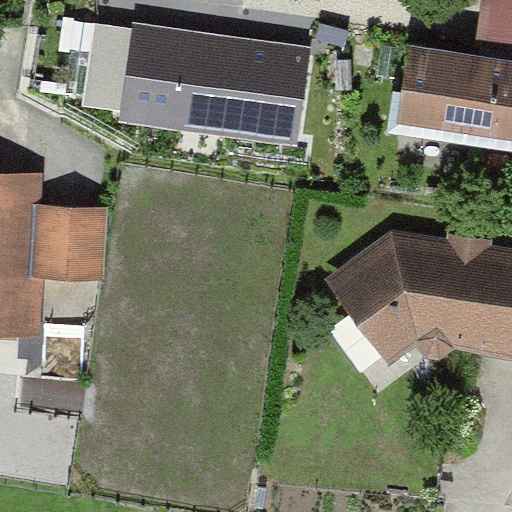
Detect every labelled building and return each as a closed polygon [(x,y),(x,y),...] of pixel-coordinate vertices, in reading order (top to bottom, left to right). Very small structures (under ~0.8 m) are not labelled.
[(503,63),(415,49),(404,120),(511,136),(511,0),(493,0),(487,41),(506,44),(503,63)] [(307,54),(100,26),(91,90),(130,96),(128,111),(267,130),(275,78),(303,82),(307,54)] [(0,324),(20,325),(25,186),(0,184),(0,324)] [(104,208),(41,205),(38,272),(101,275),(104,208)] [(511,257),(396,240),(338,282),(391,353),(419,333),(431,349),(442,350),(456,336),(511,344),(511,257)]
